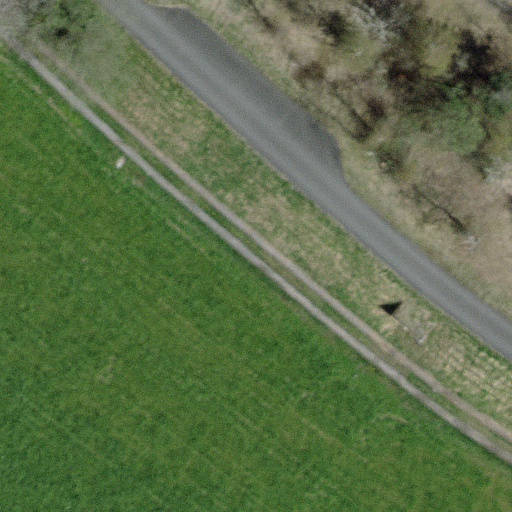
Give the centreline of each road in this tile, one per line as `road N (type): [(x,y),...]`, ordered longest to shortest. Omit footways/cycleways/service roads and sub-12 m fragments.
road 1 (track): [(0,13),(351,326),(511,443)]
road 2 (track): [(120,0),(378,235),(511,340)]
